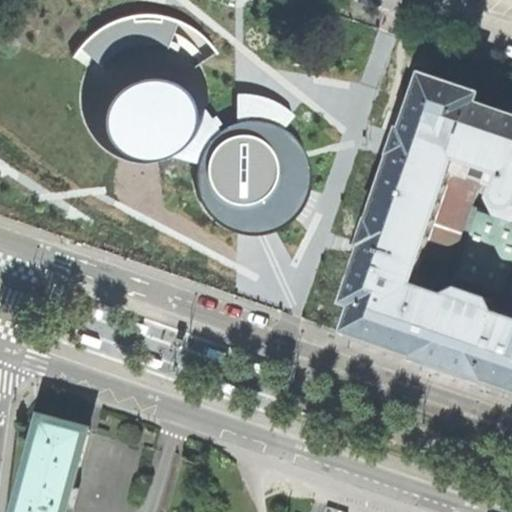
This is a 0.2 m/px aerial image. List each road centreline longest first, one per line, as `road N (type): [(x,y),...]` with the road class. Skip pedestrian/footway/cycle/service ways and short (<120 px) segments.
road 1 (tertiary): [(511,417),(10,245)]
road 2 (tertiary): [(0,346),(486,511)]
road 3 (unclassified): [(393,0),(511,37)]
